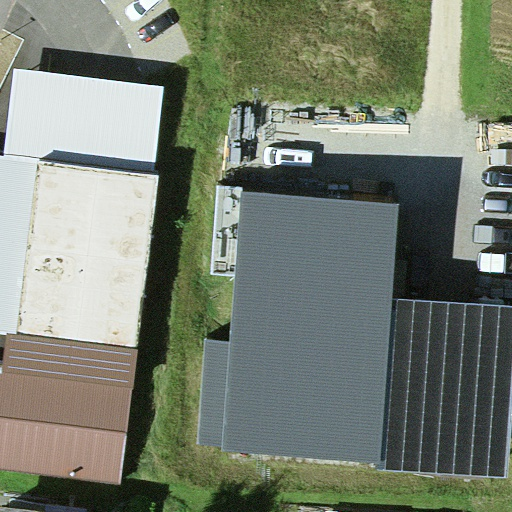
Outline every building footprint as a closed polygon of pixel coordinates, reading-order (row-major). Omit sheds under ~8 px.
[(15,68),(4,155),(154,174),(165,86),(15,68)] [(0,331),(7,333),(138,347),(159,174),(154,174),(4,155),(0,154),(0,331)] [(391,297),(397,202),(240,192),(240,187),(217,186),(211,275),(233,276),(229,342),(206,340),(198,445),(222,446),(222,451),(380,461),(391,297)] [(511,448),(511,305),(391,297),(380,461),(379,469),(510,478),(511,448)] [(0,469),(122,483),(138,347),(7,333),(4,363),(0,362),(0,469)]
